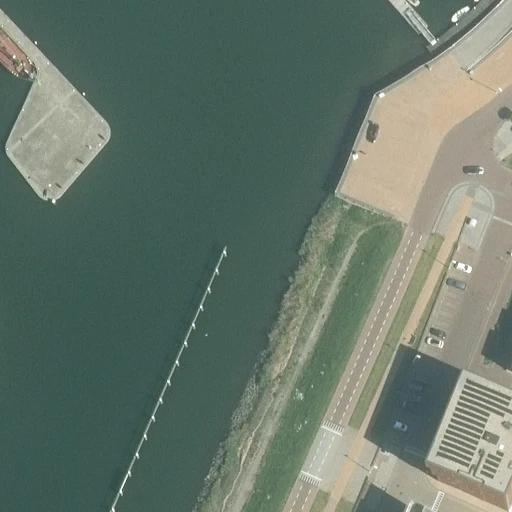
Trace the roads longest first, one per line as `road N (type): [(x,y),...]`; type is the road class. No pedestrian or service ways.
road 1 (tertiary): [(296,511),(453,164)]
road 2 (residential): [(402,492),(511,191)]
